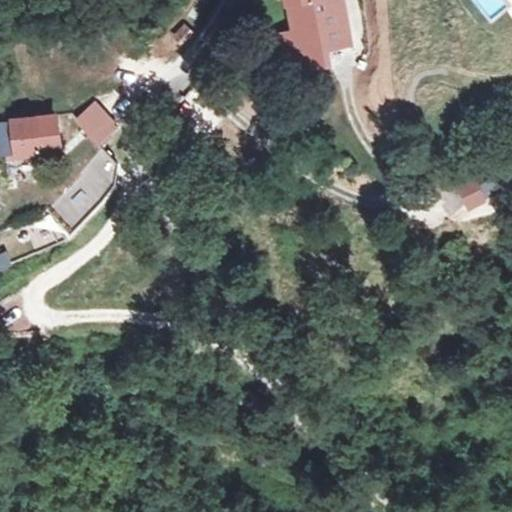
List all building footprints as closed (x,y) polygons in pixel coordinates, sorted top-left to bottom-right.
[(215,0),(193,0),(182,15),(198,26),(215,0)] [(341,0),(283,0),(284,4),(289,26),(279,33),(349,43),(341,0)] [(511,0),(473,0),(491,24),(511,7),(511,0)] [(349,43),(279,33),(280,62),(328,62),(349,43)] [(95,100),(74,118),(98,146),(120,126),(95,100)] [(57,115),(2,123),(7,155),(62,147),(57,115)] [(44,209),(71,233),(125,173),(102,149),(44,209)] [(473,175),(456,183),(465,209),(486,200),(473,175)]
